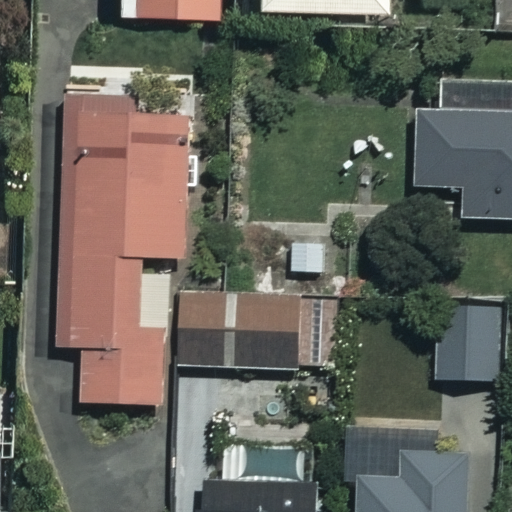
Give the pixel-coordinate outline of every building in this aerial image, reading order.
[(124,0),(126,21),(215,15),(213,0),(124,0)] [(252,0),(252,11),(376,15),(376,0),(252,0)] [(511,82),(435,81),(434,118),(411,117),(410,189),(457,190),(457,222),(511,222),(511,82)] [(185,118),(61,117),(60,347),(77,347),(77,404),(165,405),(166,297),(135,297),(135,259),(184,259),(185,118)] [(333,227),(255,229),(256,272),(334,270),(333,227)] [(334,293),(178,297),(180,370),(336,367),(334,293)] [(495,309),(432,308),(432,382),(495,382),(495,309)] [(464,511),(466,456),(396,453),(395,480),(354,479),(353,511),(464,511)] [(312,511),(313,490),(192,488),(191,511),(312,511)]
